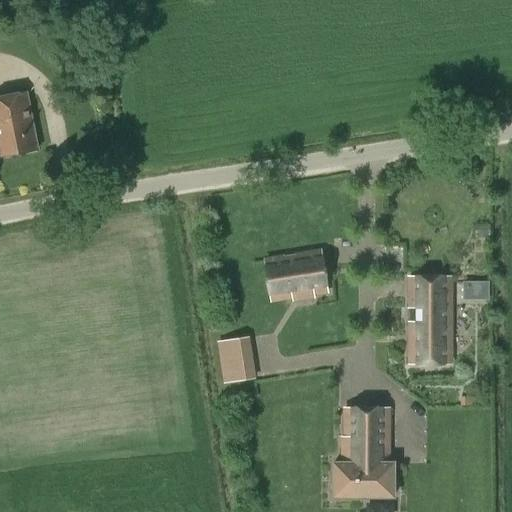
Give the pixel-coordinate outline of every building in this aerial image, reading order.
[(0,98),(0,156),(37,149),(26,94),(0,98)] [(312,289),(313,294),(326,292),(320,252),(265,261),(271,300),(292,297),(292,293),(312,289)] [(412,343),(410,343),(410,364),(450,364),(449,278),(409,278),(409,307),(426,307),(426,323),(409,323),(409,337),(412,337),(412,343)] [(462,299),(478,298),(477,279),(461,280),(462,299)] [(215,340),(223,382),(255,377),(248,334),(215,340)] [(361,438),(361,463),(333,463),(333,497),(362,497),(362,498),(372,498),(372,497),(393,497),(393,463),(387,463),(387,409),(345,409),(345,438),(361,438)]
